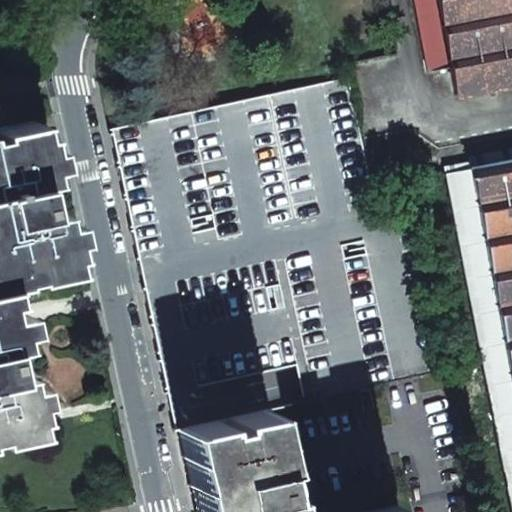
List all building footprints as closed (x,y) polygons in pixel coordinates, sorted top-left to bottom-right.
[(511,0),(411,0),(425,71),(449,67),(454,95),(511,83),(511,0)] [(375,207),(347,77),(109,128),(174,428),(184,426),(259,411),(443,371),(451,370),(415,198),(375,207)] [(0,309),(0,281),(11,280),(10,276),(22,274),(22,277),(63,268),(60,255),(65,254),(61,238),(59,230),(57,221),(47,223),(43,209),(38,210),(32,182),(38,181),(35,168),(45,166),(38,134),(34,135),(30,121),(0,128),(0,435),(27,430),(24,415),(29,415),(21,381),(11,383),(7,371),(2,372),(0,364),(0,343),(2,343),(0,334),(0,330),(8,329),(6,319),(4,309),(0,309)] [(388,184),(421,178),(415,149),(383,155),(388,184)] [(511,160),(447,173),(511,510),(511,160)] [(473,511),(443,371),(259,411),(280,511),(359,511),(387,506),(387,511),(473,511)] [(280,511),(259,411),(184,426),(200,499),(202,511),(280,511)]
